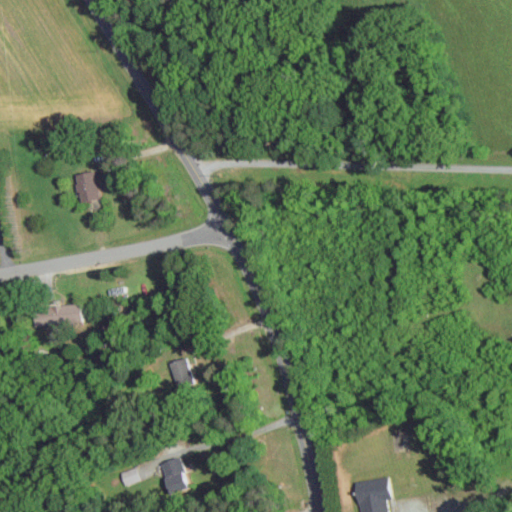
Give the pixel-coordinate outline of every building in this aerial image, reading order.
[(73,174),(80,202),(99,197),(92,170),(73,174)] [(77,304),(31,306),(32,324),(78,323),(77,304)] [(191,384),(185,357),(168,361),(174,387),(191,384)] [(160,460),(167,492),(187,488),(180,456),(160,460)] [(146,478),(142,464),(119,470),(123,484),(146,478)] [(356,479),(358,511),(389,511),(387,477),(356,479)]
